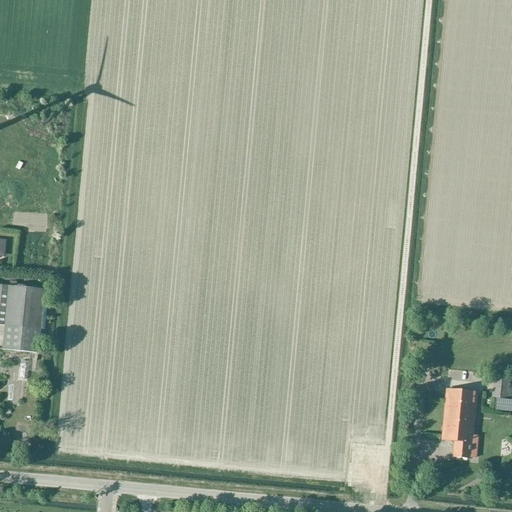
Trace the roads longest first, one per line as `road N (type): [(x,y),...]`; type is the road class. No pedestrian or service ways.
road 1 (unclassified): [(379,511),(429,0)]
road 2 (unclassified): [(361,511),(0,478)]
